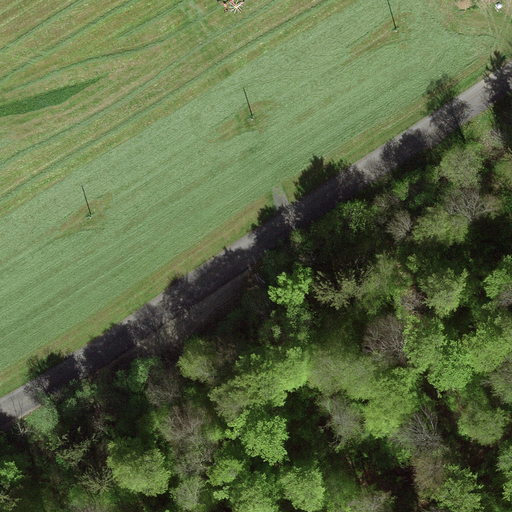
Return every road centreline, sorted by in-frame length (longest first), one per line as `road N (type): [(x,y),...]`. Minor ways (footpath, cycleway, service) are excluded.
road 1 (residential): [(0,409),(202,291),(288,223),(511,75)]
road 2 (track): [(288,223),(185,0)]
road 3 (track): [(511,418),(391,511)]
